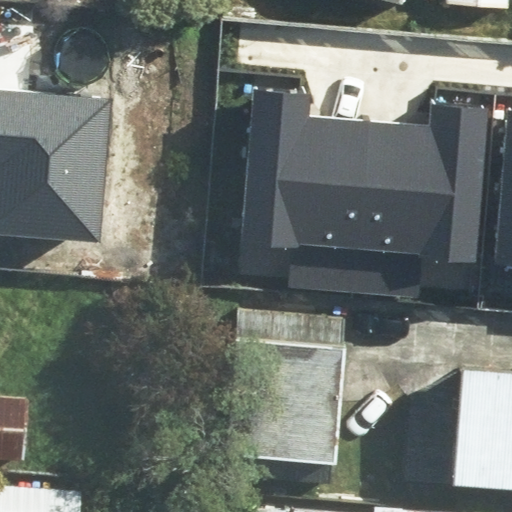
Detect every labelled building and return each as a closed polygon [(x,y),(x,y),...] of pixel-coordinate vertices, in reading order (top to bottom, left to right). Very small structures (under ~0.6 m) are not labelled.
[(0,166),(155,178),(165,49),(0,36),(0,166)] [(207,184),(132,182),(129,277),(205,279),(207,184)] [(351,334),(238,327),(230,446),(343,453),(351,334)] [(511,355),(468,352),(466,365),(413,389),(407,474),(457,478),(457,470),(511,475),(511,355)] [(0,390),(0,456),(30,458),(34,392),(0,390)] [(468,511),(469,508),(378,502),(377,510),(187,496),(185,511),(468,511)]
